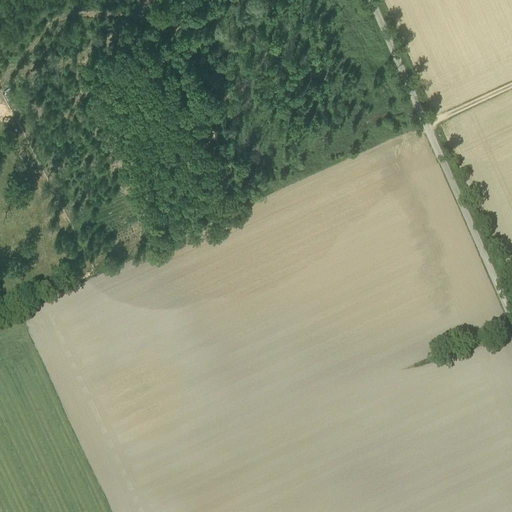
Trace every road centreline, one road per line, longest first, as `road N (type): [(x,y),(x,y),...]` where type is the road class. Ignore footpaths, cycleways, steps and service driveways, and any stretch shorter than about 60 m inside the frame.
road 1 (unclassified): [(423,123),(511,323)]
road 2 (unclassified): [(423,123),(369,0)]
